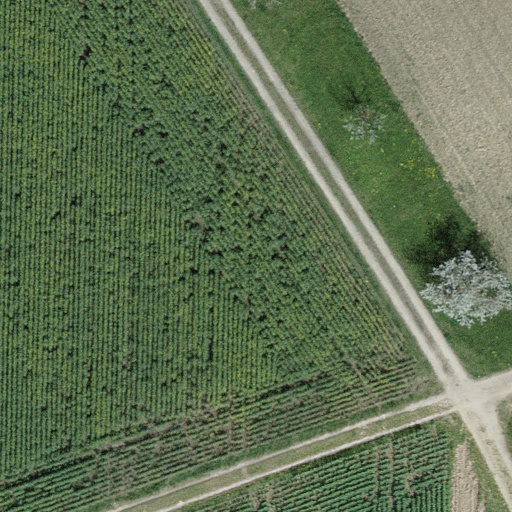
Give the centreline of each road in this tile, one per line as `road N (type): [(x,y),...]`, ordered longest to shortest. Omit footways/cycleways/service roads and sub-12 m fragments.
road 1 (track): [(511,511),(472,407),(215,0)]
road 2 (track): [(511,392),(144,511)]
